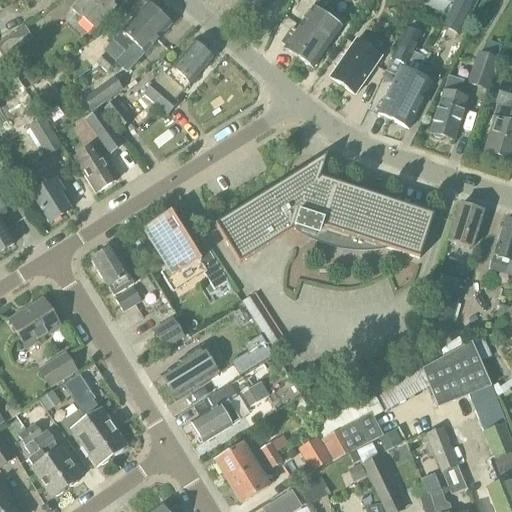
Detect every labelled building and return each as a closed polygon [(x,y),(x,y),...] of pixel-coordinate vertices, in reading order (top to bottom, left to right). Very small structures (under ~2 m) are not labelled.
[(79,0),(71,10),(81,19),(82,19),(94,30),(113,9),(110,6),(115,0),(79,0)] [(452,0),(438,28),(457,38),(475,0),(452,0)] [(124,54),(160,18),(147,6),(112,43),(124,54)] [(280,45),(285,49),(283,51),(297,61),(325,20),(311,10),(294,34),(290,31),(280,45)] [(169,28),(160,18),(124,54),(114,64),(126,75),(135,65),(169,28)] [(325,20),(297,61),(311,71),(340,30),(325,20)] [(401,67),(399,71),(376,116),(391,124),(421,66),(422,64),(410,58),(421,37),(403,28),(387,60),(401,67)] [(24,29),(0,44),(0,57),(2,61),(32,41),(24,29)] [(355,42),(329,80),(354,97),(380,60),(355,42)] [(164,79),(181,94),(189,85),(190,86),(210,62),(192,46),(171,70),(172,71),(164,79)] [(484,92),(495,60),(475,53),(464,85),(484,92)] [(21,56),(13,61),(20,72),(28,67),(21,56)] [(106,73),(114,65),(104,56),(96,65),(99,68),(106,73)] [(421,66),(391,124),(407,132),(436,74),(421,66)] [(491,119),(494,120),(482,154),(511,164),(511,160),(511,75),(507,73),(502,86),(496,107),(491,119)] [(443,94),(430,136),(433,137),(434,139),(439,141),(442,139),(453,143),(466,102),(458,99),(463,83),(448,78),(443,94)] [(80,102),(89,114),(120,92),(111,80),(80,102)] [(177,106),(174,103),(154,86),(143,97),(167,117),(177,106)] [(111,101),(98,111),(115,133),(128,123),(111,101)] [(84,122),(108,157),(123,147),(98,112),(84,122)] [(42,120),(27,129),(46,159),(61,149),(42,120)] [(93,148),(88,151),(72,160),(74,163),(95,196),(115,183),(99,157),(93,148)] [(326,158),(295,177),(214,227),(238,266),(294,231),(339,246),(356,249),(372,250),(384,249),(384,250),(418,261),(432,218),(318,180),(324,164),(326,158)] [(44,189),(31,197),(48,225),(69,212),(59,195),(62,193),(56,182),(55,183),(49,174),(39,181),(44,189)] [(459,207),(447,244),(470,251),(481,215),(459,207)] [(159,275),(170,292),(172,295),(203,276),(213,292),(226,283),(200,240),(189,247),(169,215),(141,232),(166,271),(159,275)] [(493,258),(506,262),(503,270),(490,265),(488,272),(511,279),(511,224),(504,222),(495,249),(496,249),(493,258)] [(0,254),(13,246),(0,225),(0,254)] [(111,250),(90,263),(107,290),(108,289),(113,298),(132,286),(127,278),(128,277),(111,250)] [(433,287),(422,326),(438,351),(459,339),(449,327),(458,294),(454,293),(457,281),(440,277),(437,288),(433,287)] [(131,291),(114,302),(128,323),(145,313),(131,291)] [(25,350),(59,329),(43,303),(9,324),(12,329),(25,350)] [(170,320),(149,332),(161,352),(182,339),(170,320)] [(240,377),(273,357),(260,337),(244,347),(248,354),(231,364),(240,377)] [(486,491),(494,511),(511,511),(511,451),(510,445),(502,425),(504,425),(495,401),(471,344),(423,370),(435,409),(467,399),(484,440),(492,461),(488,462),(497,486),(486,491)] [(213,377),(207,367),(198,352),(178,365),(181,368),(162,379),(175,400),(204,382),(213,377)] [(36,374),(48,393),(75,376),(64,357),(36,374)] [(427,389),(419,371),(350,410),(318,427),(319,428),(315,430),(333,463),(355,452),(344,431),(357,424),(380,410),(383,415),(402,404),(427,389)] [(242,396),(250,409),(268,398),(255,376),(247,381),(252,390),(242,396)] [(63,389),(79,411),(92,402),(93,401),(78,379),(63,389)] [(496,384),(490,388),(497,398),(511,387),(511,379),(499,388),(496,384)] [(240,424),(227,403),(235,398),(229,388),(207,402),(213,412),(191,426),(203,447),(240,424)] [(80,414),(111,460),(125,450),(100,414),(94,419),(87,409),(80,414)] [(111,460),(80,414),(78,412),(58,425),(66,437),(72,433),(97,470),(111,460)] [(33,443),(41,438),(34,428),(26,433),(33,443)] [(456,468),(440,429),(424,436),(440,474),(456,468)] [(25,448),(24,449),(33,443),(26,433),(18,439),(25,448)] [(58,452),(46,435),(41,438),(33,443),(66,491),(71,488),(72,488),(76,485),(76,484),(81,481),(60,452),(58,452)] [(0,469),(14,460),(0,440),(0,469)] [(316,441),(299,452),(312,474),(329,463),(316,441)] [(56,498),(57,498),(62,495),(62,494),(66,491),(33,443),(24,449),(31,459),(27,462),(33,470),(31,471),(52,501),(56,498)] [(265,461),(275,455),(270,446),(259,452),(265,461)] [(227,485),(255,468),(242,447),(214,464),(227,485)] [(275,455),(265,461),(271,471),(281,465),(275,455)] [(378,457),(361,466),(378,502),(396,493),(378,457)] [(255,468),(227,485),(241,506),(268,489),(255,468)] [(427,497),(430,496),(441,493),(434,477),(421,482),(424,488),(427,497)] [(0,511),(15,511),(10,504),(12,503),(2,489),(0,488),(0,487),(0,511)] [(434,511),(449,511),(449,508),(445,506),(441,493),(430,496),(434,509),(434,511)] [(424,511),(434,509),(430,496),(427,497),(420,499),(424,511)]
